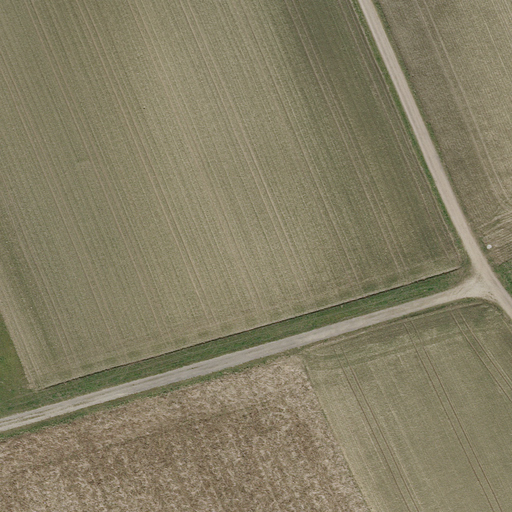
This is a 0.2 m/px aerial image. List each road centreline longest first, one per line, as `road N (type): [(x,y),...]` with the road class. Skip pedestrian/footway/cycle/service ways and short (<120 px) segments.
road 1 (track): [(0,424),(487,286)]
road 2 (track): [(364,0),(487,286),(511,319)]
